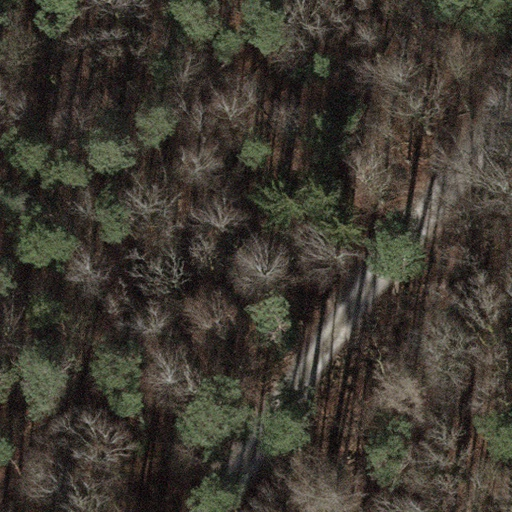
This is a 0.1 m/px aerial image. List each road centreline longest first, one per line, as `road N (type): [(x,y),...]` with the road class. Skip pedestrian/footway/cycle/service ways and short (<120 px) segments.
road 1 (track): [(511,115),(235,511)]
road 2 (track): [(487,153),(442,297),(408,511)]
